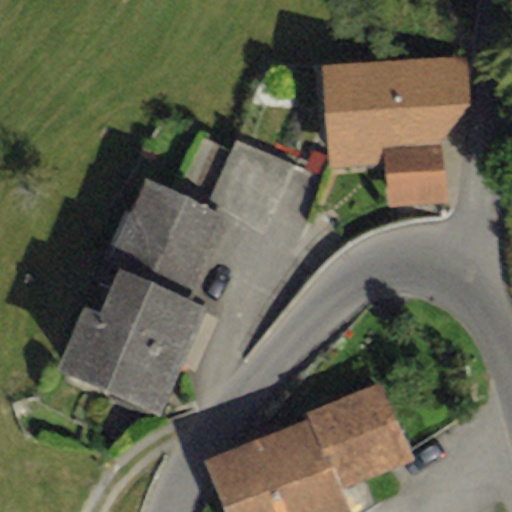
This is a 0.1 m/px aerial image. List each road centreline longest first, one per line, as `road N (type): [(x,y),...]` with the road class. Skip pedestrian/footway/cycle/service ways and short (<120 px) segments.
road 1 (tertiary): [(173,511),(186,468),(338,287),(392,256),(434,257),(460,269)]
road 2 (unclassified): [(460,269),(476,238),(497,0)]
